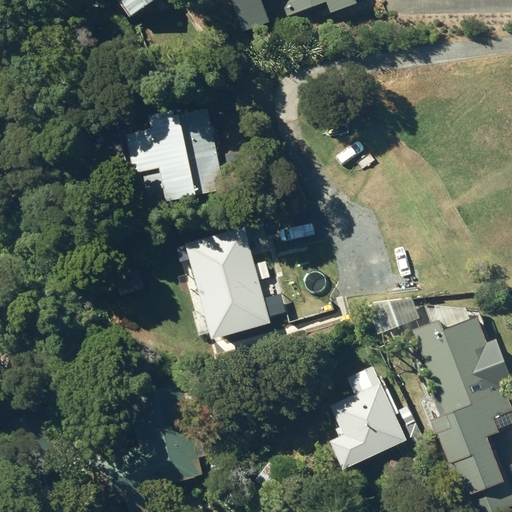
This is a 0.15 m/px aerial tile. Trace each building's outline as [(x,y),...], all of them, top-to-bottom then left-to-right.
[(131,0),(139,12),(156,0),(131,0)] [(240,0),(251,28),(279,18),(272,0),(280,0),(281,0),(286,13),(291,11),(292,15),(330,0),(334,0),(338,10),(364,0),(240,0)] [(188,24),(167,37),(179,59),(201,46),(188,24)] [(230,186),(213,105),(185,112),(183,105),(158,111),(161,124),(134,131),(142,170),(150,169),(156,201),(230,186)] [(323,166),(331,181),(344,174),(336,159),(323,166)] [(179,240),(207,340),(277,320),(249,224),(192,240),(191,237),(179,240)] [(114,269),(124,295),(149,286),(138,260),(114,269)] [(355,274),(359,289),(386,282),(383,267),(355,274)] [(371,303),(383,333),(424,318),(415,296),(371,303)] [(300,312),(304,322),(332,313),(329,303),(300,312)] [(495,340),(484,312),(452,326),(447,315),(418,327),(442,387),(436,390),(445,413),(435,418),(441,431),(445,430),(457,459),(461,458),(481,511),(492,511),(511,504),(511,480),(494,434),(504,431),(502,426),(511,422),(511,393),(508,383),(511,380),(511,356),(504,337),(495,340)] [(384,375),(378,363),(352,375),(360,392),(337,403),(347,424),(343,426),(346,433),(339,437),(352,466),(412,438),(400,411),(403,410),(386,374),(384,375)] [(135,393),(158,485),(209,472),(184,380),(135,393)] [(276,490),(283,479),(289,472),(272,460),(260,478),(276,490)] [(409,479),(410,462),(392,461),(391,478),(409,479)] [(283,479),(276,490),(292,502),(299,491),(283,479)] [(257,511),(288,511),(285,502),(257,511)]
